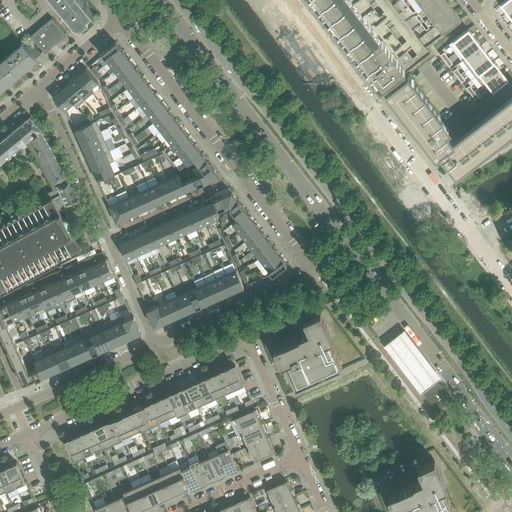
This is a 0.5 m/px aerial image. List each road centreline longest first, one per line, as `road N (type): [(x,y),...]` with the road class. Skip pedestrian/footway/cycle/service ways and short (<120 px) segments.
road 1 (secondary): [(159,0),(511,470)]
road 2 (secondary): [(511,431),(180,0)]
road 3 (residential): [(475,244),(286,0)]
road 4 (residential): [(28,434),(244,337)]
road 5 (residential): [(242,177),(313,269),(232,309)]
road 6 (residential): [(119,18),(242,177)]
road 7 (residential): [(34,91),(49,106),(107,237)]
road 8 (residential): [(154,344),(15,406)]
road 9 (residential): [(107,237),(242,177)]
road 10 (residential): [(300,456),(175,511)]
road 11 (residential): [(300,456),(244,337)]
